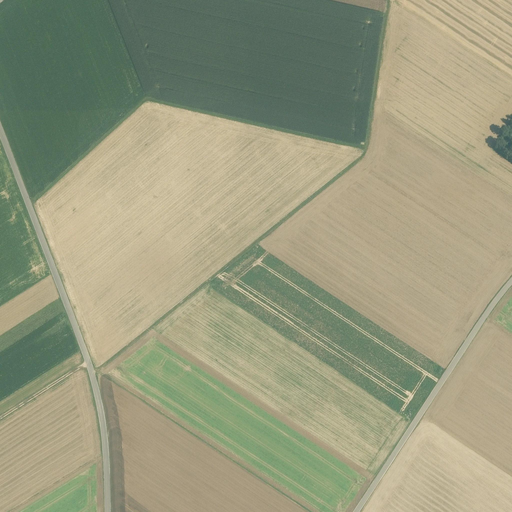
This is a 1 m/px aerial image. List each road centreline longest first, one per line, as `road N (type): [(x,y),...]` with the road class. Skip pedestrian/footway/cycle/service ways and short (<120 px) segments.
road 1 (unclassified): [(107,511),(92,372),(0,131)]
road 2 (track): [(367,150),(148,101),(29,206)]
road 3 (track): [(97,371),(367,150)]
road 4 (unclassified): [(356,511),(511,281)]
road 5 (track): [(307,511),(92,372)]
road 6 (track): [(388,0),(367,150)]
